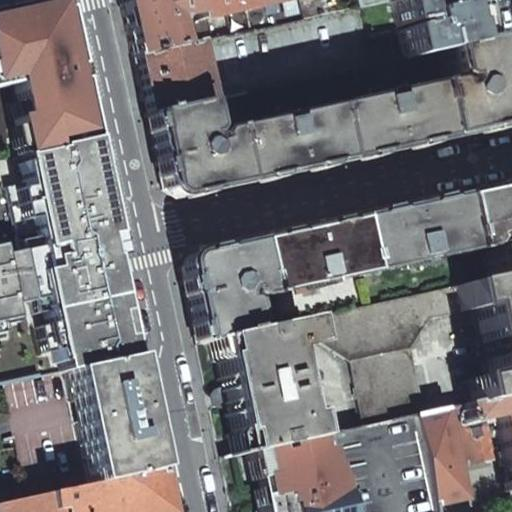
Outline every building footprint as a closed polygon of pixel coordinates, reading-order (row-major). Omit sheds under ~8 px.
[(48,0),(41,0),(0,9),(0,161),(88,143),(70,66),(57,6),(48,0)] [(117,0),(130,57),(172,48),(168,28),(167,27),(169,21),(188,17),(184,0),(117,0)] [(184,0),(188,17),(190,23),(243,11),(240,0),(184,0)] [(240,0),(243,11),(292,0),(240,0)] [(390,0),(388,0),(401,60),(437,51),(478,42),(475,25),(471,26),(468,14),(466,2),(469,1),(469,0),(390,0)] [(190,23),(168,28),(172,48),(194,44),(190,23)] [(425,87),(437,141),(500,127),(508,115),(505,100),(503,93),(501,86),(492,39),(478,42),(437,51),(444,80),(448,82),(445,89),(439,84),(425,87)] [(204,41),(194,44),(198,62),(208,60),(204,41)] [(172,48),(130,57),(135,82),(140,102),(204,88),(198,62),(194,44),(172,48)] [(355,85),(387,78),(383,63),(352,70),(355,85)] [(324,109),(336,163),(382,153),(437,141),(425,87),(324,109)] [(142,108),(143,116),(197,104),(207,102),(204,88),(140,102),(142,108)] [(160,191),(172,199),(235,185),(224,131),(210,134),(206,141),(201,137),(203,132),(197,104),(143,116),(156,177),(160,191)] [(224,131),(235,185),(281,175),(336,163),(324,109),(224,131)] [(88,143),(0,161),(0,384),(128,358),(102,245),(95,247),(91,225),(98,224),(106,223),(88,143)] [(481,249),(488,281),(511,275),(511,185),(449,200),(461,254),(481,249)] [(349,222),(360,276),(461,254),(449,200),(349,222)] [(248,243),(260,298),(360,276),(349,222),(248,243)] [(98,224),(91,225),(95,247),(102,245),(98,224)] [(177,270),(194,345),(203,343),(247,333),(240,302),(260,298),(248,243),(185,257),(177,270)] [(511,275),(488,281),(451,289),(457,314),(469,310),(483,377),(462,382),(466,405),(511,395),(511,275)] [(451,289),(366,307),(391,421),(412,417),(421,415),(408,349),(426,320),(457,314),(451,289)] [(366,307),(297,322),(303,347),(317,344),(346,363),(361,428),(391,421),(366,307)] [(247,333),(203,343),(208,364),(213,363),(219,391),(228,434),(223,436),(227,457),(247,453),(303,441),(306,440),(301,417),(293,419),(279,353),(303,347),(297,322),(247,333)] [(128,358),(62,372),(87,486),(152,471),(145,438),(135,393),(128,358)] [(511,395),(466,405),(458,407),(462,425),(479,421),(491,419),(506,492),(511,490),(511,395)] [(458,407),(442,410),(455,463),(467,460),(469,464),(489,460),(483,425),(479,421),(462,425),(458,407)] [(421,415),(412,417),(432,507),(463,500),(455,463),(442,410),(421,415)] [(303,441),(247,453),(259,511),(333,511),(328,484),(324,485),(322,471),(319,472),(314,453),(305,455),(303,441)] [(87,486),(0,505),(0,511),(168,511),(159,470),(152,471),(87,486)]
